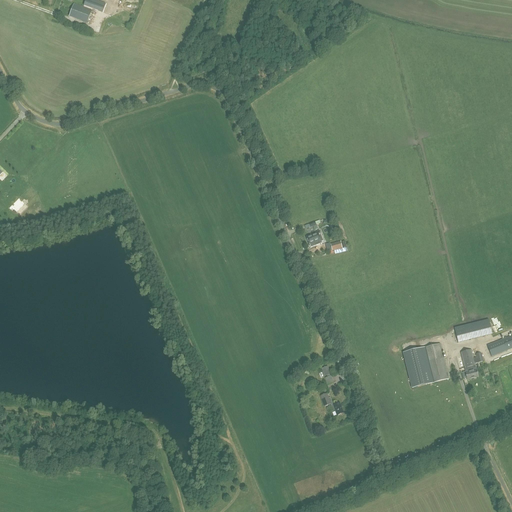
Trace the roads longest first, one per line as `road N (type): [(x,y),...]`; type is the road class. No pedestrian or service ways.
road 1 (unclassified): [(387,483),(311,289),(220,91),(194,85),(55,124),(25,111),(0,71)]
road 2 (unclassified): [(387,483),(511,425)]
